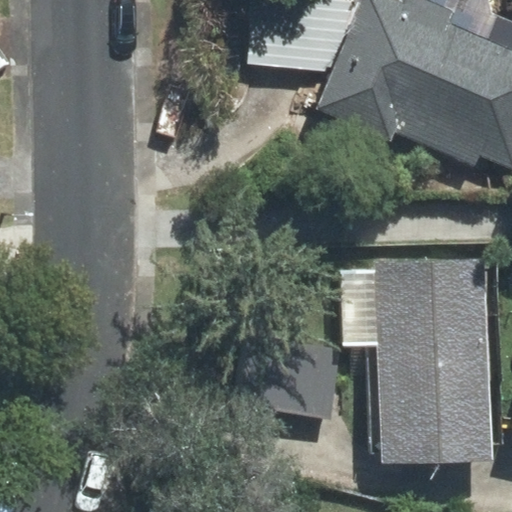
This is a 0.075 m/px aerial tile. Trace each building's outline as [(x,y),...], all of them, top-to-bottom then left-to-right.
[(511,141),(511,67),(351,1),(313,93),(500,170),(511,141)] [(323,11),(246,5),(242,62),(319,68),(323,11)] [(459,272),(362,272),(364,466),(461,465),(459,272)] [(328,356),(258,348),(251,410),(321,418),(328,356)] [(511,381),(497,435),(511,439),(511,381)]
